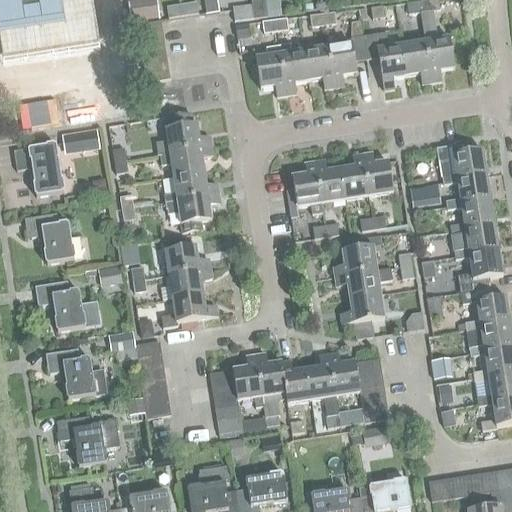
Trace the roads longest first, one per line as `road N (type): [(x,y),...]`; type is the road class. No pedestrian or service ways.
road 1 (residential): [(195,433),(183,348),(271,335),(243,141)]
road 2 (residential): [(243,141),(507,101)]
road 3 (residential): [(380,351),(446,457),(511,450)]
